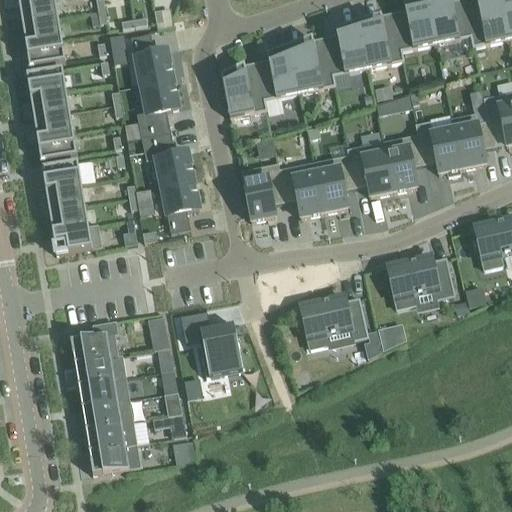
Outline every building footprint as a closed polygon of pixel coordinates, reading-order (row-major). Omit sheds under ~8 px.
[(452,6),(451,0),(448,0),(428,4),(437,48),(471,41),(463,3),(452,6)] [(473,52),(509,44),(500,0),(478,0),(476,0),(476,1),(463,3),(471,41),(473,52)] [(511,0),(500,0),(509,44),(511,43),(511,0)] [(19,7),(23,29),(59,23),(55,1),(19,7)] [(97,4),(99,16),(106,15),(104,3),(97,4)] [(402,55),(437,48),(428,4),(404,9),(405,15),(395,18),(402,55)] [(106,15),(99,16),(92,17),(93,30),(101,29),(108,27),(106,15)] [(155,16),(157,28),(164,27),(162,15),(155,16)] [(382,21),(382,20),(359,27),(368,73),(404,66),(394,18),(382,21)] [(147,22),(134,24),(136,32),(148,30),(147,22)] [(23,29),(26,50),(62,44),(59,23),(23,29)] [(136,32),(134,24),(122,26),(123,34),(136,32)] [(334,80),(368,73),(359,27),(336,34),(337,40),(326,42),(334,80)] [(151,38),(132,42),(132,44),(132,45),(133,45),(136,58),(136,61),(135,61),(141,90),(173,84),(167,54),(155,57),(153,48),(151,38)] [(313,45),(313,42),(290,51),(300,98),(336,91),(334,80),(326,42),(313,45)] [(62,44),(26,50),(30,72),(66,67),(62,44)] [(98,49),(100,61),(107,60),(105,48),(98,49)] [(266,105),(300,98),(290,51),(267,59),(268,65),(258,67),(266,105)] [(101,67),(103,80),(110,78),(108,66),(101,67)] [(268,116),(266,105),(258,67),(245,70),(245,69),(221,80),(231,124),(268,116)] [(27,79),(31,102),(67,96),(63,73),(27,79)] [(147,118),(138,120),(143,142),(171,137),(169,128),(167,116),(179,113),(173,84),(141,90),(147,118)] [(470,97),(471,105),(484,103),(482,95),(470,97)] [(31,102),(34,123),(70,117),(67,96),(31,102)] [(112,98),(114,110),(121,109),(119,97),(112,98)] [(511,97),(485,103),(495,152),(507,150),(507,151),(511,150),(511,97)] [(372,99),(365,100),(367,109),(374,108),(372,99)] [(409,99),(400,102),(402,116),(412,114),(409,99)] [(483,154),(495,152),(485,103),(484,103),(488,126),(478,128),(476,119),(452,124),(463,174),(486,169),(483,154)] [(121,109),(114,110),(116,122),(123,121),(121,109)] [(34,123),(38,144),(74,138),(70,117),(34,123)] [(460,175),(463,174),(452,124),(451,124),(453,134),(433,138),(431,126),(417,129),(425,169),(437,167),(439,179),(448,177),(449,181),(461,179),(460,175)] [(418,140),(383,147),(394,197),(417,193),(413,172),(425,169),(417,129),(416,129),(418,140)] [(318,132),(309,134),(311,144),(320,141),(318,132)] [(171,137),(143,142),(147,165),(156,163),(162,191),(194,185),(188,155),(175,158),(171,137)] [(74,138),(38,144),(42,167),(77,161),(74,138)] [(113,142),(115,155),(122,153),(120,141),(113,142)] [(394,197),(383,147),(356,153),(348,154),(356,193),(368,190),(371,202),(394,197)] [(344,195),(356,193),(348,154),(347,154),(348,160),(314,167),(325,218),(348,213),(344,195)] [(116,161),(118,173),(125,172),(124,159),(116,161)] [(43,173),(46,195),(82,189),(78,167),(43,173)] [(279,168),(278,169),(286,207),(297,205),(301,223),(325,218),(314,167),(280,175),(279,168)] [(286,207),(278,169),(241,176),(252,227),(276,222),(274,210),(286,207)] [(194,185),(162,191),(168,221),(169,220),(172,235),(172,238),(171,238),(172,239),(191,235),(187,216),(200,214),(194,185)] [(46,195),(50,216),(85,210),(82,189),(46,195)] [(127,191),(129,203),(137,202),(135,190),(127,191)] [(150,193),(137,196),(141,219),(154,217),(150,193)] [(137,202),(129,203),(131,216),(139,214),(137,202)] [(50,216),(53,237),(89,231),(85,210),(50,216)] [(127,225),(129,238),(136,236),(134,224),(127,225)] [(508,225),(475,232),(485,274),(503,270),(500,260),(511,257),(511,224),(508,226),(508,225)] [(89,231),(53,237),(57,260),(102,253),(99,230),(89,231)] [(155,237),(143,239),(145,247),(156,245),(155,237)] [(421,264),(388,272),(395,304),(397,314),(416,310),(413,299),(435,294),(438,306),(456,301),(447,263),(433,266),(432,262),(431,262),(431,263),(421,265),(421,264)] [(345,301),(344,302),(344,303),(334,305),(334,304),(301,312),(308,343),(310,353),(329,349),(326,339),(351,333),(354,346),(369,343),(360,303),(346,306),(345,301)] [(466,307),(455,309),(457,319),(468,316),(466,307)] [(210,317),(183,322),(188,347),(201,345),(208,383),(243,377),(235,329),(213,333),(210,317)] [(71,346),(73,360),(74,360),(76,368),(75,368),(75,369),(123,361),(123,360),(119,361),(116,339),(119,339),(116,326),(93,330),(95,342),(71,346)] [(402,329),(379,335),(383,355),(406,345),(402,329)] [(167,339),(153,342),(155,355),(170,352),(167,339)] [(379,346),(366,349),(369,364),(382,358),(379,346)] [(127,383),(123,361),(75,369),(76,369),(79,386),(79,390),(79,391),(127,383)] [(172,365),(161,367),(163,377),(174,375),(172,365)] [(174,375),(163,377),(165,392),(177,389),(174,375)] [(82,413),(130,405),(127,383),(79,391),(80,391),(83,412),(82,412),(82,413)] [(134,427),(130,405),(82,413),(82,414),(83,413),(87,434),(86,434),(86,435),(134,427)] [(89,456),(89,457),(138,449),(138,448),(126,450),(122,430),(134,428),(134,427),(86,435),(86,436),(87,436),(90,456),(89,456)] [(185,429),(174,431),(176,442),(187,440),(185,429)] [(194,445),(181,447),(184,468),(197,465),(194,445)] [(138,449),(89,457),(90,458),(92,466),(91,466),(93,480),(141,472),(138,449)]
